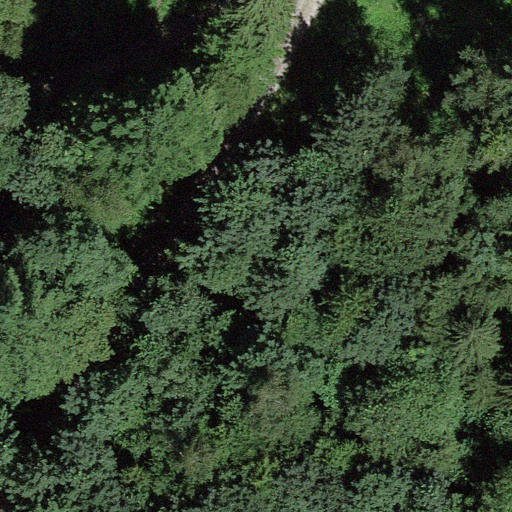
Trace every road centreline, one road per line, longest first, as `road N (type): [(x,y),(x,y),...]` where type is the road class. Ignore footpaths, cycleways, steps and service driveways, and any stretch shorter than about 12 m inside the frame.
road 1 (track): [(307,0),(0,490)]
road 2 (track): [(235,0),(127,60),(0,98)]
